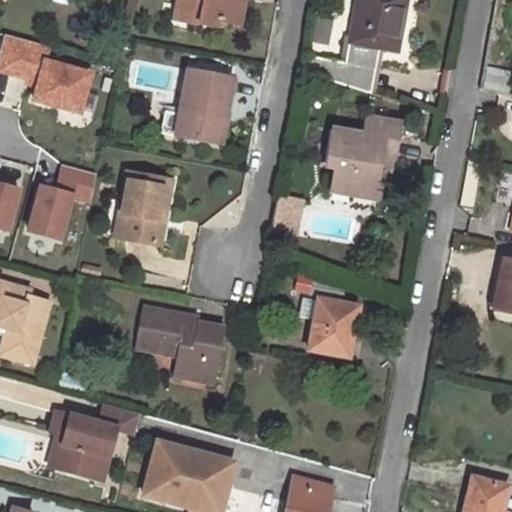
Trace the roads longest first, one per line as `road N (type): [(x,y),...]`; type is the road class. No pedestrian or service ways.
road 1 (residential): [(481,0),(381,511)]
road 2 (residential): [(296,0),(260,199),(224,270)]
